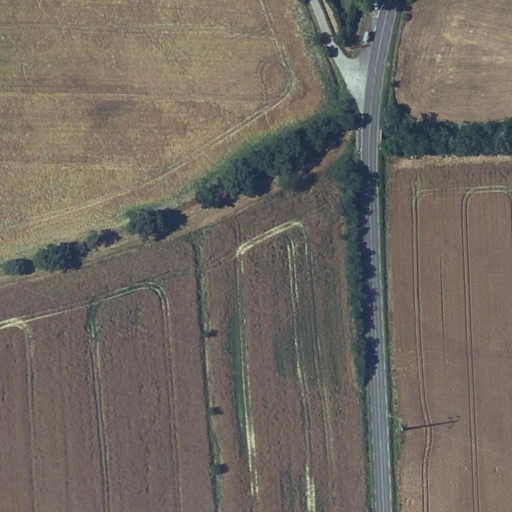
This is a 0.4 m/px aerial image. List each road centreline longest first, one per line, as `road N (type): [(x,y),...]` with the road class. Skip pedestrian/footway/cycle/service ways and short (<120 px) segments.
road 1 (primary): [(384,511),(369,218),(374,79)]
road 2 (track): [(0,279),(126,242),(347,128)]
